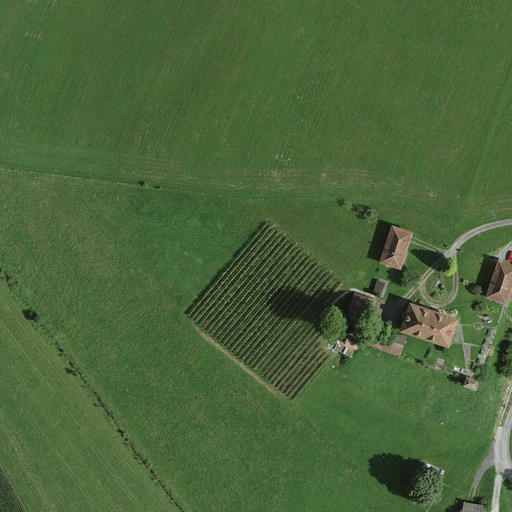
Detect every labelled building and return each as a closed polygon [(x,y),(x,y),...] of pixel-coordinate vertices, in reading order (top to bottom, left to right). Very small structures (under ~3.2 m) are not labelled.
[(413,234),(391,227),(380,264),(401,271),(413,234)] [(511,262),(496,257),(485,296),(506,302),(511,282),(511,262)] [(385,282),(377,280),(373,292),(382,294),(385,282)] [(456,314),(408,299),(399,327),(448,342),(456,314)] [(368,322),(361,342),(398,354),(405,334),(368,322)] [(358,339),(348,336),(345,343),(355,347),(358,339)] [(479,384),(467,379),(463,389),(475,394),(479,384)] [(465,499),(462,511),(486,511),(488,503),(465,499)]
